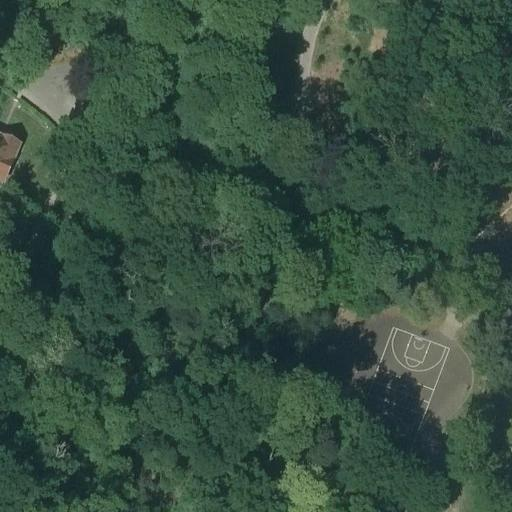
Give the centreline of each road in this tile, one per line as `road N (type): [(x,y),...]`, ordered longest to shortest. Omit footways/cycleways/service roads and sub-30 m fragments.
road 1 (track): [(343,502),(240,435),(8,315)]
road 2 (track): [(183,511),(233,402),(279,216)]
road 3 (track): [(39,97),(83,70),(137,55),(312,27)]
road 4 (track): [(279,216),(304,61),(324,0)]
road 5 (track): [(8,315),(11,343),(74,458),(79,511)]
road 6 (track): [(77,128),(8,315)]
